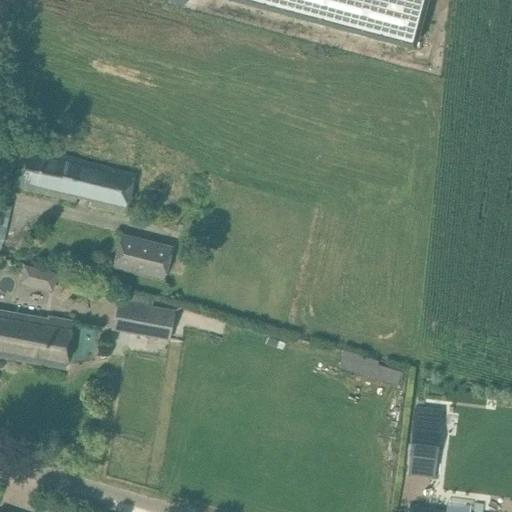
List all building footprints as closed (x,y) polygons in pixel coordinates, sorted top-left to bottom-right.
[(235,0),(414,47),(427,0),(235,0)] [(23,144),(13,186),(74,201),(75,197),(90,200),(88,206),(125,215),(134,170),(23,144)] [(0,252),(2,253),(12,206),(0,204),(0,252)] [(113,267),(164,280),(173,246),(121,233),(113,267)] [(169,341),(175,310),(118,298),(112,330),(169,341)] [(0,356),(14,359),(22,316),(0,311),(0,356)] [(22,316),(14,359),(65,368),(73,323),(48,318),(47,321),(22,316)] [(382,363),(377,378),(401,386),(406,371),(382,363)] [(443,404),(415,402),(407,474),(436,477),(443,404)]
